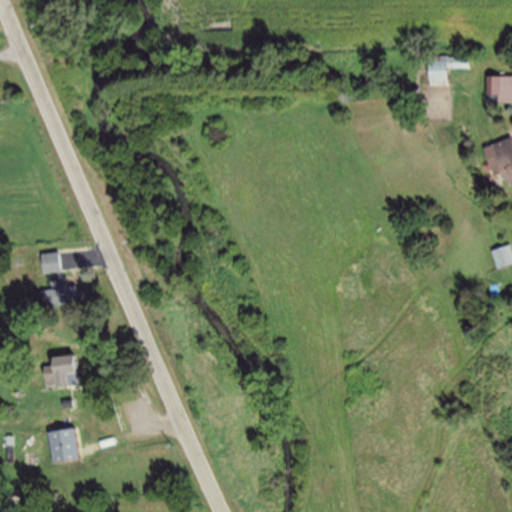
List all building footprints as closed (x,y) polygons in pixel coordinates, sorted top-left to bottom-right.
[(430,85),(430,55),(471,55),(471,68),(447,68),(447,85),(430,85)] [(511,75),(488,76),(489,102),(511,102),(511,75)] [(511,136),(490,144),(506,185),(511,183),(511,136)] [(511,254),(509,245),(492,250),(498,266),(511,261),(511,254)] [(71,250),(73,268),(38,272),(36,254),(71,250)] [(75,284),(39,290),(41,307),(78,302),(75,284)] [(76,352),(80,383),(46,387),(44,370),(53,368),(52,355),(76,352)] [(76,423),(60,426),(59,420),(42,423),(49,459),(82,453),(76,423)]
